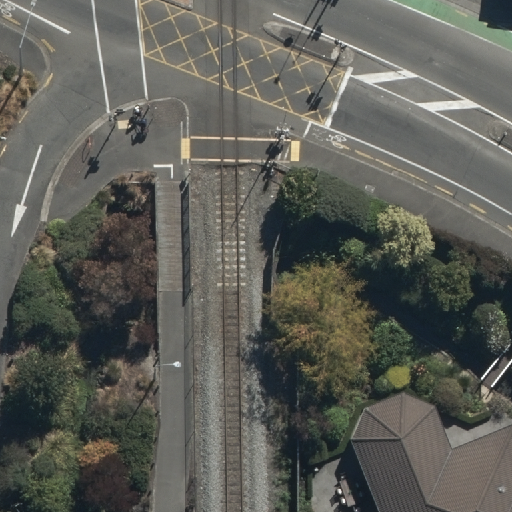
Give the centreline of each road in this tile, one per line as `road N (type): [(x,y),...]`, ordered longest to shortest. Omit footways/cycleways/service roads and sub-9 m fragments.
road 1 (secondary): [(511,187),(341,99),(118,14)]
road 2 (residential): [(118,14),(0,220)]
road 3 (secondary): [(305,0),(511,91)]
